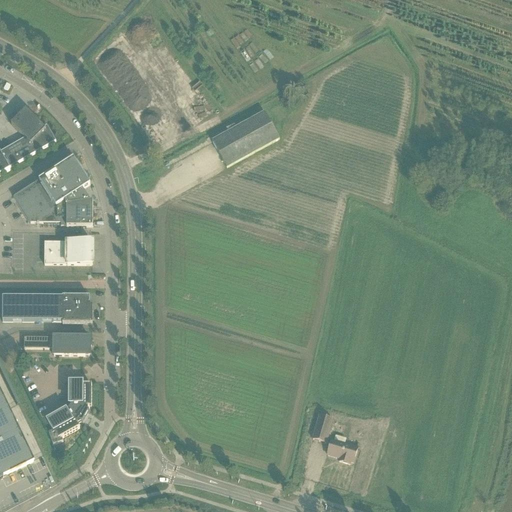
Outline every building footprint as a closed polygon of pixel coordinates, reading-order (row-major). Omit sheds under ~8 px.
[(212,143),(227,169),(280,140),(265,114),(212,143)] [(0,177),(10,171),(9,169),(56,143),(56,142),(55,142),(47,129),(45,130),(35,120),(34,120),(22,116),(23,115),(22,115),(11,126),(26,141),(1,156),(0,153),(0,177)] [(67,229),(92,229),(93,229),(93,221),(93,203),(90,203),(82,191),(90,186),(73,160),(14,199),(30,225),(67,225),(67,229)] [(82,267),(92,267),(93,245),(83,245),(45,244),(45,267),(82,267)] [(63,325),(91,326),(92,326),(93,308),(89,308),(89,300),(63,299),(63,300),(3,299),(2,323),(63,323),(63,325)] [(54,357),(89,358),(90,358),(90,348),(92,348),(92,340),(84,340),(24,339),(24,350),(54,350),(54,357)] [(81,425),(88,413),(88,409),(92,409),(92,387),(82,387),(82,386),(83,386),(83,385),(71,385),(70,406),(67,406),(65,410),(66,413),(48,423),(53,432),(49,435),(53,447),(63,443),(62,440),(80,430),(78,427),(81,425)] [(0,393),(0,478),(1,478),(2,479),(2,478),(33,463),(0,393)] [(320,415),(313,437),(333,443),(330,455),(337,457),(337,458),(340,459),(341,458),(354,462),(355,457),(358,459),(360,452),(357,451),(359,447),(352,445),(355,436),(343,432),(340,441),(328,437),(333,419),(320,415)]
